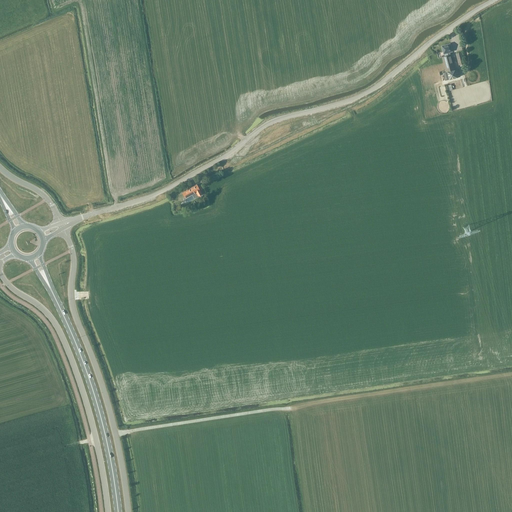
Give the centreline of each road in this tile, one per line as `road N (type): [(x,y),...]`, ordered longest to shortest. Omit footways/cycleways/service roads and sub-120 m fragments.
road 1 (unclassified): [(61,225),(158,193),(273,121),(354,100),(493,0)]
road 2 (unclassified): [(128,511),(108,403),(72,307),(73,255),(61,225)]
road 3 (tertiary): [(0,273),(47,314),(68,352),(107,511)]
road 4 (primary): [(118,511),(95,397),(54,296)]
